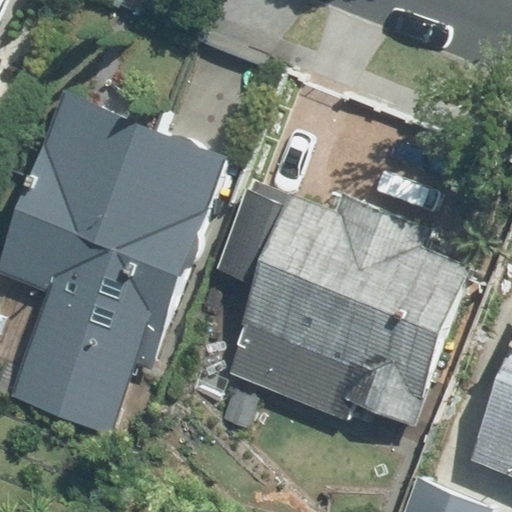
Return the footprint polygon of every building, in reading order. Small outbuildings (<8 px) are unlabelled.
[(155,369),(167,374),(254,153),(90,89),(19,268),(70,288),(26,399),(128,439),(155,369)] [(314,195),(271,178),(220,307),(262,324),(224,419),(260,434),(277,390),(427,450),(507,251),(321,177),(314,195)] [(0,338),(12,303),(0,299),(0,338)] [(511,411),(492,462),(511,470),(511,411)] [(509,511),(433,478),(417,511),(509,511)]
